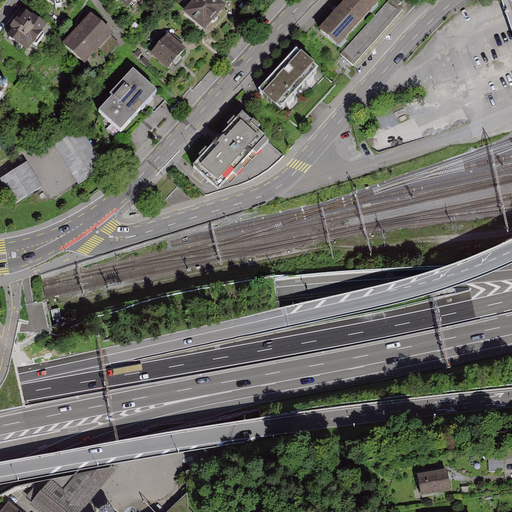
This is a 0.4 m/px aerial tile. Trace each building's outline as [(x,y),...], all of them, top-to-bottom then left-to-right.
[(40,0),(59,13),(68,0),(40,0)] [(115,0),(127,12),(139,0),(115,0)] [(214,0),(195,0),(182,15),(206,35),(227,10),(214,0)] [(369,0),(351,0),(322,32),(357,64),(403,14),(400,11),(403,8),(393,0),(389,0),(380,10),(369,0)] [(48,28),(25,12),(6,40),(30,55),(48,28)] [(93,16),(63,45),(86,68),(101,53),(106,58),(121,44),(93,16)] [(169,35),(150,57),(169,73),(187,51),(169,35)] [(297,52),(259,94),(298,130),(336,87),(297,52)] [(113,101),(100,115),(122,135),(159,95),(134,73),(110,98),(113,101)] [(243,119),(194,170),(217,192),(266,141),(243,119)] [(82,129),(55,145),(80,187),(107,171),(82,129)] [(29,165),(0,181),(15,207),(43,190),(29,165)] [(59,309),(51,311),(54,322),(62,320),(59,309)] [(490,471),(503,471),(503,465),(503,459),(489,459),(490,471)] [(448,468),(417,474),(421,499),(436,496),(435,494),(452,491),(448,472),(448,468)] [(28,511),(84,511),(115,475),(113,474),(95,477),(75,480),(61,496),(48,486),(37,497),(28,511)] [(467,494),(459,495),(460,503),(468,502),(467,494)] [(186,511),(184,500),(171,511),(186,511)]
